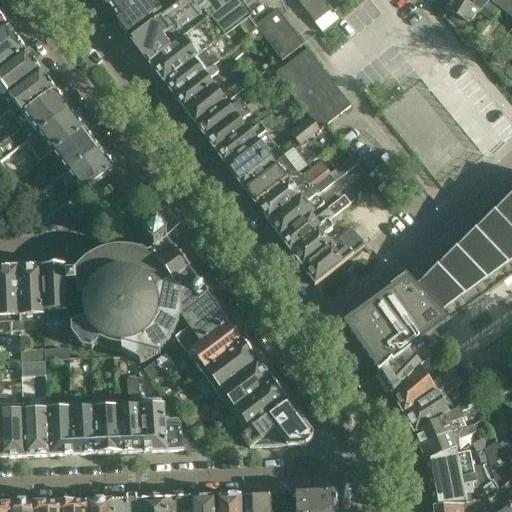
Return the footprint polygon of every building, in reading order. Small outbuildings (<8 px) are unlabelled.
[(98,0),(111,17),(134,0),(98,0)] [(134,0),(111,17),(126,37),(161,11),(155,2),(157,0),(171,0),(177,6),(185,0),(134,0)] [(185,0),(177,6),(130,42),(149,66),(235,0),(234,0),(296,0),(322,32),(338,20),(330,10),(322,0),(185,0)] [(235,0),(149,66),(151,69),(164,86),(225,40),(240,28),(248,38),(257,31),(255,27),(235,0)] [(461,0),(454,0),(447,11),(449,12),(449,14),(449,16),(449,17),(450,20),(452,23),(454,24),(456,25),(458,26),(460,26),(462,26),(464,26),(466,25),(467,24),(469,25),(479,14),(491,23),(501,12),(490,2),(489,2),(481,12),(472,7),(462,1),(461,0)] [(461,0),(462,1),(462,0),(472,0),(473,1),(474,2),(474,4),(473,5),(472,7),(481,12),(489,2),(490,2),(491,0),(461,0)] [(511,0),(493,0),(491,2),(505,14),(511,5),(511,0)] [(277,10),(255,27),(257,31),(260,33),(282,64),(304,46),(277,10)] [(0,72),(25,54),(5,28),(0,31),(0,72)] [(164,86),(173,98),(229,56),(234,52),(225,40),(164,86)] [(291,95),(310,121),(319,133),(351,109),(307,52),(277,76),(282,82),(291,95)] [(40,73),(25,54),(0,72),(0,100),(1,102),(40,73)] [(173,98),(174,99),(184,113),(214,91),(209,83),(217,77),(222,83),(239,70),(229,56),(173,98)] [(0,103),(0,119),(9,113),(16,122),(23,117),(55,93),(40,73),(1,102),(0,103)] [(225,105),(244,90),(239,84),(220,99),(214,91),(184,113),(195,128),(225,105)] [(0,141),(3,145),(0,147),(0,164),(16,153),(25,146),(69,112),(55,93),(23,117),(16,122),(0,134),(0,141)] [(195,128),(205,140),(244,110),(240,104),(230,111),(225,105),(195,128)] [(205,140),(214,153),(244,130),(240,124),(249,117),(244,110),(205,140)] [(31,141),(25,146),(40,165),(84,131),(69,112),(31,141)] [(214,153),(224,166),(265,135),(277,126),(271,117),(258,127),(258,128),(259,129),(251,135),(246,129),(244,130),(214,153)] [(319,133),(310,121),(291,136),(300,149),(320,134),(319,133)] [(243,192),(255,208),(298,175),(318,160),(339,144),(327,128),(320,134),(300,149),(285,160),(243,192)] [(99,151),(84,131),(40,165),(54,185),(66,176),(99,151)] [(224,166),(243,192),(285,160),(279,154),(265,135),(224,166)] [(114,171),(99,151),(66,176),(54,185),(24,207),(34,220),(49,220),(114,171)] [(268,224),(280,240),(311,217),(325,206),(318,197),(356,168),(351,161),(330,176),(330,177),(268,224)] [(255,208),(268,224),(330,177),(330,176),(321,164),(301,180),(298,175),(255,208)] [(355,182),(362,192),(370,186),(363,176),(355,182)] [(511,187),(412,284),(405,278),(404,279),(389,290),(390,291),(342,325),(377,374),(391,361),(392,363),(401,356),(402,357),(428,338),(511,277),(511,187)] [(327,225),(349,207),(344,201),(327,213),(328,214),(315,223),(311,217),(280,240),(289,254),(327,225)] [(289,254),(302,270),(339,241),(336,237),(328,244),(323,239),(332,232),(327,225),(289,254)] [(66,304),(68,306),(70,307),(71,307),(73,307),(76,305),(75,310),(76,315),(76,319),(78,323),(79,325),(70,327),(71,336),(85,352),(95,355),(97,348),(102,350),(107,352),(112,353),(117,354),(123,354),(125,354),(140,365),(145,363),(151,360),(156,357),(160,353),(165,349),(168,344),(172,339),(174,333),(177,327),(178,321),(179,319),(186,328),(182,331),(184,335),(178,339),(177,344),(186,356),(227,326),(218,314),(215,309),(215,310),(207,298),(208,297),(154,227),(153,228),(154,230),(143,238),(142,236),(140,237),(142,240),(139,242),(138,241),(137,242),(138,244),(137,252),(130,251),(124,250),(120,250),(120,249),(118,248),(118,251),(113,251),(107,252),(101,254),(96,256),(90,259),(86,262),(85,261),(84,261),(85,263),(81,267),(77,270),(74,274),(73,276),(66,275),(65,269),(66,304)] [(339,241),(302,270),(313,286),(314,288),(314,287),(354,256),(361,251),(363,249),(348,233),(339,241)] [(66,314),(66,304),(65,269),(42,270),(43,314),(66,314)] [(24,325),(44,324),(43,314),(42,270),(18,271),(20,333),(25,333),(24,325)] [(18,271),(0,271),(0,325),(11,325),(11,333),(20,333),(18,271)] [(186,356),(195,368),(201,376),(242,344),(228,325),(227,326),(186,356)] [(377,374),(391,398),(421,369),(441,355),(428,338),(402,357),(401,356),(392,363),(391,361),(377,374)] [(201,376),(216,395),(257,364),(242,344),(201,376)] [(168,355),(145,372),(154,385),(177,368),(168,355)] [(216,395),(230,414),(272,383),(257,364),(216,395)] [(391,398),(402,417),(433,394),(458,379),(453,371),(431,386),(421,369),(391,398)] [(491,385),(502,398),(511,389),(511,385),(503,375),(491,385)] [(402,417),(413,437),(455,413),(442,390),(445,388),(449,395),(462,386),(458,379),(433,394),(402,417)] [(144,455),(142,403),(141,397),(146,397),(145,383),(140,383),(140,381),(128,382),(129,398),(132,398),(132,403),(118,404),(120,456),(144,455)] [(230,414),(237,424),(245,434),(286,402),(272,383),(230,414)] [(0,385),(0,404),(10,404),(9,385),(0,385)] [(181,421),(187,417),(172,398),(167,402),(181,421)] [(313,437),(286,402),(245,434),(241,437),(250,450),(275,432),(287,447),(287,449),(305,448),(311,443),(313,437)] [(144,455),(182,453),(181,427),(176,421),(166,421),(166,409),(151,409),(151,403),(142,403),(144,455)] [(96,457),(97,457),(120,456),(118,404),(109,404),(109,411),(95,411),(96,457)] [(49,459),(73,458),(71,406),(61,406),(62,412),(47,412),(49,459)] [(73,458),(96,457),(95,411),(80,412),(80,406),(71,406),(73,458)] [(25,460),(49,459),(47,412),(47,407),(23,408),(23,413),(25,460)] [(0,443),(1,461),(25,460),(23,413),(8,413),(8,408),(0,408),(0,443)] [(413,437),(419,450),(450,436),(450,437),(460,433),(456,424),(464,420),(461,414),(460,410),(455,413),(413,437)] [(196,440),(201,436),(187,417),(181,421),(196,440)] [(455,451),(457,451),(454,443),(462,440),(462,439),(463,439),(475,434),(471,428),(460,433),(450,437),(450,436),(419,450),(425,464),(455,451)] [(201,436),(196,440),(205,453),(214,452),(201,436)] [(428,479),(431,494),(433,508),(482,504),(482,503),(471,505),(469,495),(473,495),(472,491),(481,489),(483,489),(487,502),(502,493),(511,487),(511,473),(508,467),(511,465),(508,460),(511,457),(511,447),(507,441),(499,446),(497,444),(476,454),(481,467),(472,468),(470,460),(468,461),(470,467),(428,479)] [(425,464),(428,479),(470,467),(468,461),(470,460),(469,453),(456,456),(455,455),(455,451),(425,464)] [(511,511),(511,487),(502,493),(511,511)] [(511,511),(502,493),(487,502),(482,503),(482,504),(483,511),(511,511)] [(331,494),(253,497),(253,511),(336,511),(337,499),(331,494)] [(241,511),(241,498),(216,499),(216,511),(241,511)] [(216,511),(216,499),(190,500),(190,511),(216,511)] [(190,511),(190,500),(166,501),(166,511),(190,511)] [(141,511),(166,511),(166,501),(141,502),(141,503),(141,511)] [(127,503),(112,504),(111,511),(141,511),(141,503),(137,503),(137,502),(127,502),(127,503)]
